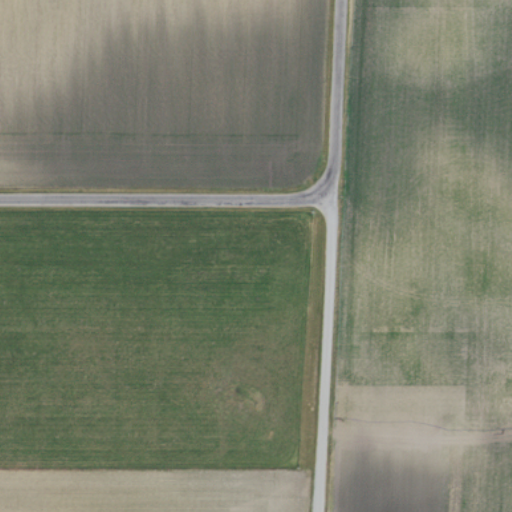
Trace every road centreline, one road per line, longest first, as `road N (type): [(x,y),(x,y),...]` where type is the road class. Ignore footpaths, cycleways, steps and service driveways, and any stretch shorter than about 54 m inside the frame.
road 1 (residential): [(319,511),(343,0)]
road 2 (residential): [(0,200),(336,199)]
